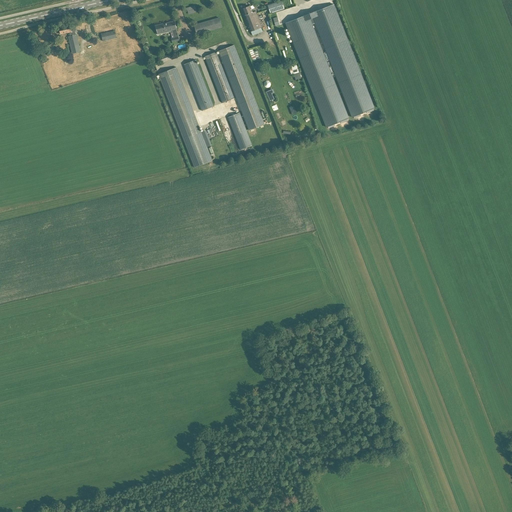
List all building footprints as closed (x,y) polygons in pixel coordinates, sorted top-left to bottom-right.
[(273,7),(269,9),(270,13),(285,8),(282,1),(272,4),(273,7)] [(334,4),(285,23),(326,127),(349,118),(312,24),(315,23),(352,117),(375,108),(334,4)] [(243,9),(251,31),(262,27),(258,16),(256,12),(253,13),(250,6),(243,9)] [(222,27),(220,18),(199,24),(200,24),(202,32),(202,33),(222,27)] [(171,30),(176,29),(177,29),(175,21),(156,26),(158,35),(171,31),(171,30)] [(59,28),(60,33),(61,34),(70,32),(71,36),(68,36),(72,53),(81,51),(77,34),(75,35),(74,30),(76,30),(76,29),(75,24),(70,26),(70,25),(59,28)] [(101,34),(102,39),(103,41),(116,38),(115,31),(101,34)] [(219,51),(249,130),(264,125),(234,45),(219,51)] [(253,49),(249,50),(253,61),(260,58),(257,50),(254,52),(253,49)] [(205,57),(223,103),(234,99),(216,52),(205,57)] [(158,59),(160,64),(174,58),(172,53),(158,59)] [(184,64),(186,69),(202,111),(213,107),(197,64),(195,60),(184,64)] [(256,66),(255,66),(258,74),(264,72),(261,63),(259,64),(256,66)] [(162,73),(198,167),(209,162),(173,69),(162,73)] [(271,90),(266,92),(270,101),(274,99),(272,94),(271,90)] [(229,117),(235,136),(241,150),(252,146),(240,113),(229,117)]
